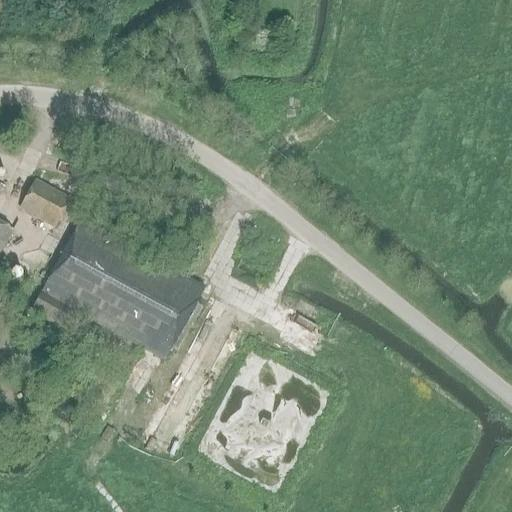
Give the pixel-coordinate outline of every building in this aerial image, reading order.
[(54,228),(69,200),(35,181),(20,210),(54,228)] [(205,288),(80,222),(32,312),(75,335),(84,318),(166,362),(205,288)] [(0,223),(0,253),(12,230),(0,223)] [(311,316),(315,296),(289,290),(284,310),(311,316)] [(273,313),(266,329),(314,351),(321,335),(273,313)] [(115,384),(94,376),(86,398),(107,406),(115,384)]
